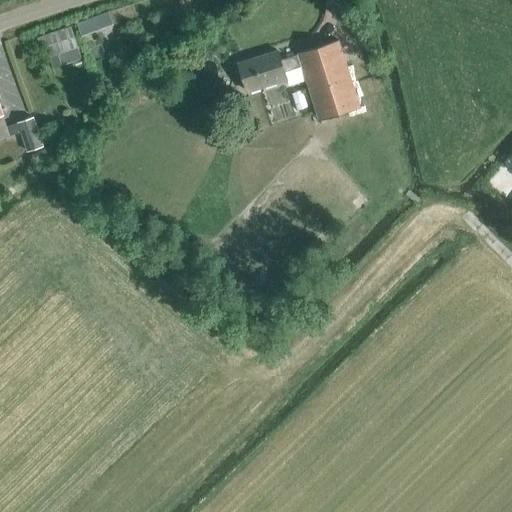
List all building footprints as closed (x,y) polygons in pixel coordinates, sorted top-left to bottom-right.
[(81,37),(112,25),(108,13),(77,25),(81,37)] [(82,60),(74,38),(71,28),(50,34),(50,36),(37,40),(43,61),(50,59),(53,70),(82,60)] [(319,122),(360,108),(338,41),(297,54),(299,60),(282,66),(278,52),(238,65),(247,92),(286,79),(284,73),(302,67),(319,122)] [(6,128),(2,116),(0,108),(0,140),(9,137),(6,128)] [(6,128),(9,137),(20,133),(26,152),(43,146),(34,118),(17,124),(6,128)]
